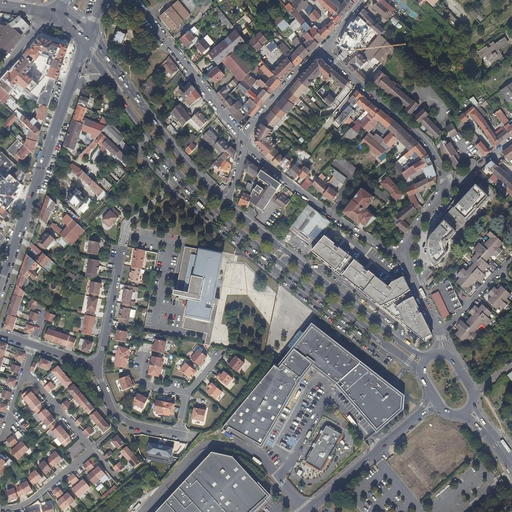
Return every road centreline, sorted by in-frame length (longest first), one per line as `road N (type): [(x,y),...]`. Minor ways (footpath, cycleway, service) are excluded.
road 1 (primary): [(107,78),(211,206),(421,371)]
road 2 (primary): [(428,355),(409,349),(223,205)]
road 3 (primary): [(223,205),(89,32)]
road 4 (secondary): [(71,85),(0,290)]
road 5 (residential): [(245,143),(365,239),(404,255)]
road 6 (residential): [(444,192),(432,153),(412,128),(319,51)]
road 7 (unknown): [(199,338),(153,325),(165,249),(125,235)]
road 8 (residential): [(308,511),(425,409)]
road 9 (residential): [(167,42),(245,143)]
road 10 (residential): [(210,441),(254,454),(308,511)]
road 11 (unknown): [(469,511),(496,489),(483,471),(433,511)]
road 12 (residential): [(319,51),(248,128),(245,143)]
